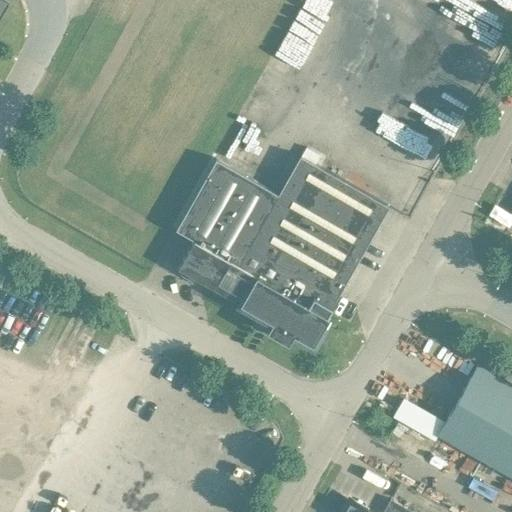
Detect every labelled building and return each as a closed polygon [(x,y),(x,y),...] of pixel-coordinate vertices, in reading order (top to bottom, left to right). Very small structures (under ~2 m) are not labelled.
[(387,0),(385,0),(363,0),(362,4),(383,12),(387,0)] [(176,267),(260,315),(257,321),(285,337),(288,331),(312,344),(328,316),(326,315),(388,205),(299,155),(277,193),(214,158),(174,229),(192,239),(176,267)] [(511,384),(477,365),(437,434),(511,476),(511,384)] [(48,493),(38,511),(77,511),(79,509),(48,493)] [(412,511),(389,499),(381,511),(369,511),(349,500),(342,511),(412,511)]
